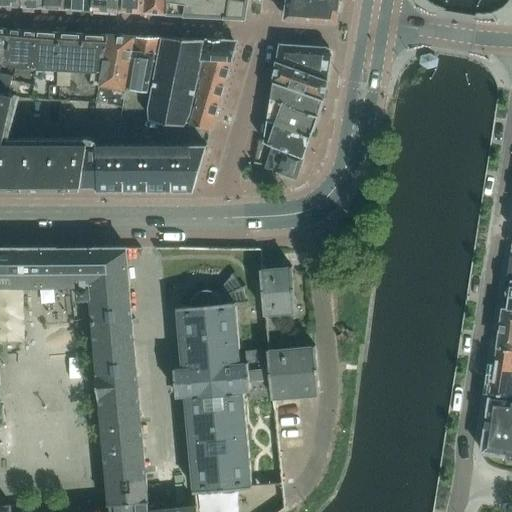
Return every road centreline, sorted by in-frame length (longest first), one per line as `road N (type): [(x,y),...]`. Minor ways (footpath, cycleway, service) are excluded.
road 1 (unclassified): [(511,140),(461,484)]
road 2 (secondary): [(0,217),(231,217)]
road 3 (secondary): [(324,198),(343,186),(357,156),(384,23)]
road 4 (secondary): [(364,20),(345,142),(324,198)]
road 5 (residential): [(231,217),(231,160),(260,50)]
